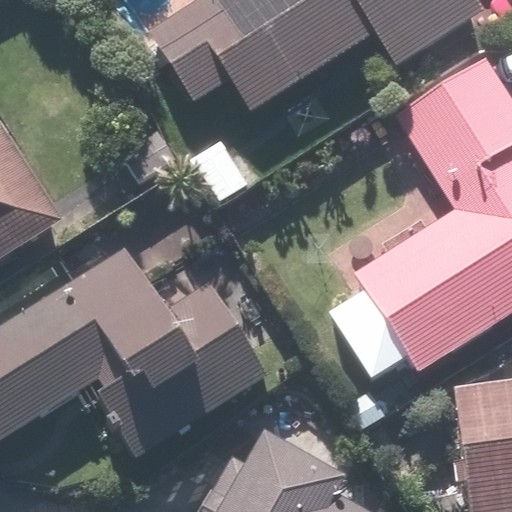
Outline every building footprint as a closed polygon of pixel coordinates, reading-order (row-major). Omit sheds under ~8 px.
[(205,0),(148,36),(196,110),(232,86),(253,119),(376,41),(397,74),(486,17),(474,0),(205,0)] [(355,277),(419,379),(511,321),(511,101),(488,64),(396,121),(455,215),(355,277)] [(0,267),(65,226),(2,128),(0,129),(0,267)] [(219,145),(190,167),(224,211),(253,189),(219,145)] [(126,253),(0,332),(0,449),(98,387),(106,399),(98,404),(137,465),(269,381),(208,285),(164,313),(126,253)] [(511,511),(511,383),(453,391),(468,511),(511,511)] [(349,486),(268,439),(225,511),(363,511),(342,500),(349,486)]
